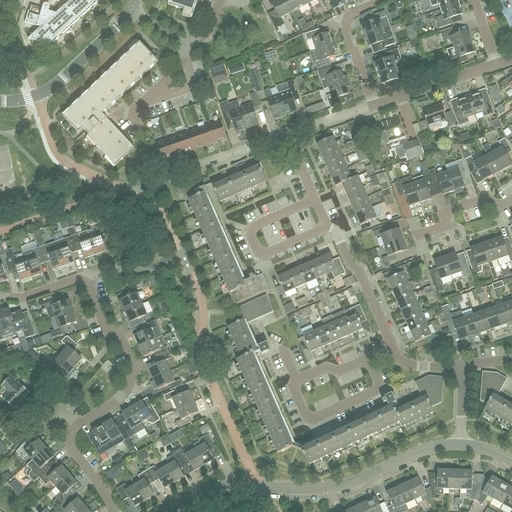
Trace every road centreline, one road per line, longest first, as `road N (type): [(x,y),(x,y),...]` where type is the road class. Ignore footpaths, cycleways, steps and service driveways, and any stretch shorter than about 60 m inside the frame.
road 1 (residential): [(191,275),(201,297),(203,365),(257,487)]
road 2 (residential): [(257,487),(333,488),(427,448),(459,444)]
road 3 (residential): [(314,200),(258,224),(251,237),(265,253),(323,225)]
road 4 (residential): [(373,106),(229,153)]
road 5 (residential): [(115,336),(78,279),(0,297)]
road 6 (residential): [(392,348),(359,271),(335,230),(323,225)]
road 7 (residential): [(368,359),(376,389),(317,417),(305,414),(296,380)]
road 8 (residential): [(122,189),(58,156),(36,96)]
road 9 (residential): [(496,63),(373,106)]
road 10 (tertiary): [(36,96),(132,9)]
road 11 (residential): [(373,106),(344,25),(379,0)]
road 12 (residential): [(77,424),(129,385),(135,371),(115,336)]
